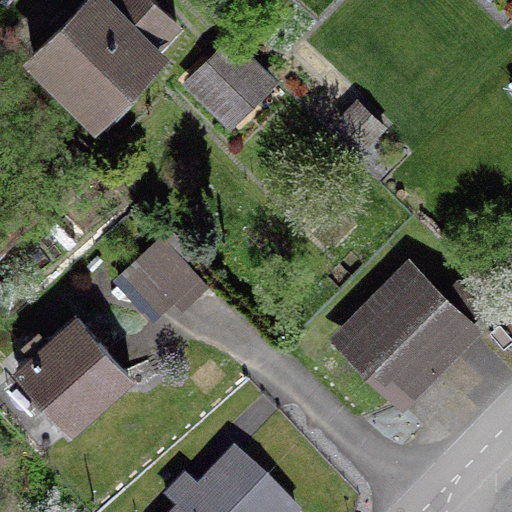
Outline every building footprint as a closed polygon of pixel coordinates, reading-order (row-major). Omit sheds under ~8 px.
[(160,54),(151,45),(177,19),(156,0),(83,0),(32,52),(98,117),(160,54)] [(207,64),(247,103),(270,80),(230,41),(207,64)] [(358,108),(341,125),(359,143),(376,125),(358,108)] [(0,247),(35,211),(13,190),(0,203),(0,247)] [(194,251),(173,230),(139,262),(184,304),(207,280),(186,259),(194,251)] [(361,357),(398,394),(482,308),(456,282),(442,296),(414,269),(332,352),(349,369),(361,357)] [(129,373),(78,316),(19,369),(70,426),(129,373)] [(296,511),(235,454),(178,511),(296,511)]
